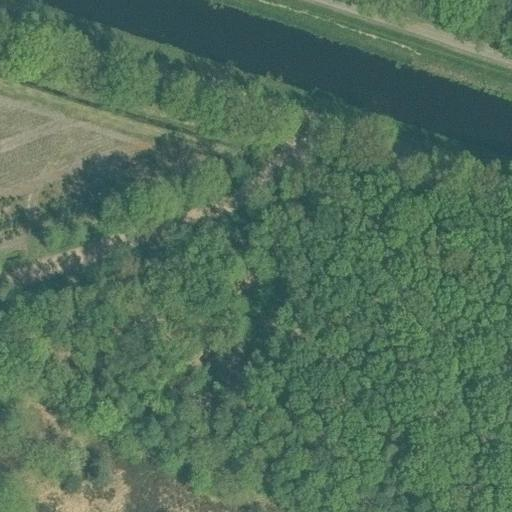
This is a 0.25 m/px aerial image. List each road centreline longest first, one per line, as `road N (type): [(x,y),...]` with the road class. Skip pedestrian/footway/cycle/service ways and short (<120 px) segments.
road 1 (tertiary): [(511,196),(0,31)]
road 2 (track): [(0,289),(238,200),(289,173),(307,130)]
road 3 (unclassified): [(511,59),(328,0)]
